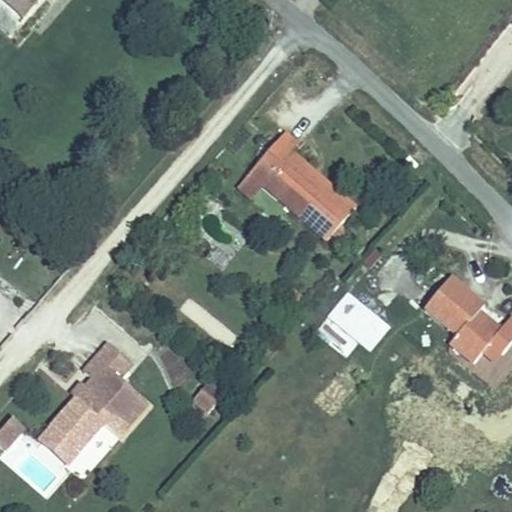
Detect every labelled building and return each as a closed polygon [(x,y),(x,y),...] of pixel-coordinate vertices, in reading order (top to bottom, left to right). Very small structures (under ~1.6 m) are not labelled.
[(0,0),(0,31),(3,34),(34,0),(0,0)] [(286,132),(249,173),(262,185),(326,239),(357,205),(294,149),(298,143),(286,132)] [(262,185),(249,173),(237,186),(251,197),(262,185)] [(470,369),(479,358),(484,350),(498,358),(511,342),(511,331),(504,324),(493,336),(472,318),(481,308),(449,281),(422,312),(451,338),(446,348),(470,369)] [(115,440),(144,408),(116,382),(130,367),(107,346),(81,375),(90,383),(83,391),(73,402),(47,430),(74,455),(100,427),(115,440)] [(484,350),(479,358),(490,366),(498,358),(484,350)] [(222,396),(207,382),(191,400),(206,414),(222,396)] [(73,402),(83,391),(78,387),(69,398),(73,402)] [(0,450),(19,429),(8,419),(0,427),(0,450)] [(74,455),(47,430),(35,443),(62,468),(74,455)]
